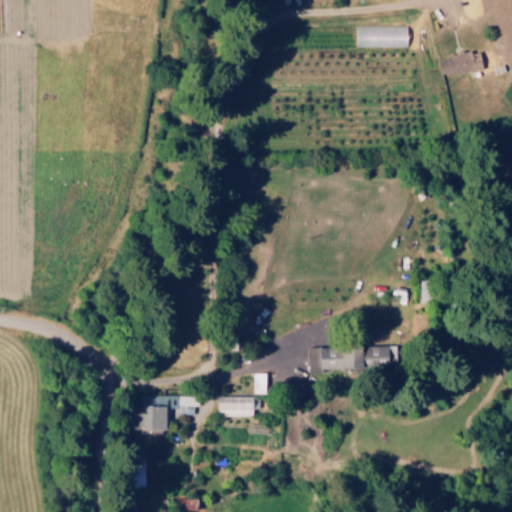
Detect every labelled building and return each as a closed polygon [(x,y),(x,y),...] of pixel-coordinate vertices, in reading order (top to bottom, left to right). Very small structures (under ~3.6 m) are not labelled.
[(355,46),(406,47),(406,26),(355,26),(355,46)] [(464,55),(438,62),(441,76),(467,70),(464,55)] [(306,347),(307,371),(342,370),(342,360),(337,360),(336,346),(306,347)] [(389,346),(365,347),(365,365),(390,364),(389,346)] [(265,373),(252,373),(251,393),(265,394),(265,373)] [(132,429),(166,429),(166,408),(176,408),(176,414),(193,414),(193,406),(197,406),(197,396),(140,395),(140,405),(133,405),(132,429)] [(258,396),(216,396),(216,416),(251,416),(251,409),(258,409),(258,396)] [(196,510),(196,498),(175,499),(175,511),(196,510)]
